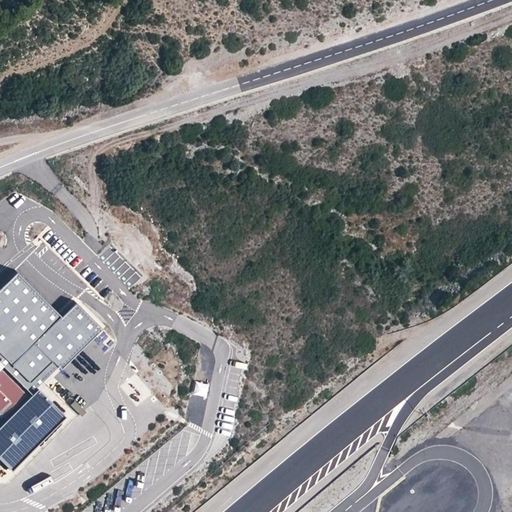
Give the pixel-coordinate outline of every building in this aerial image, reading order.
[(61,320),(16,275),(0,291),(0,363),(6,370),(32,396),(58,369),(61,371),(101,330),(76,305),(61,320)] [(29,400),(2,374),(0,375),(0,414),(8,422),(0,430),(0,462),(12,474),(66,419),(38,392),(29,400)] [(194,379),(191,393),(204,396),(207,382),(194,379)] [(181,435),(173,434),(169,451),(175,452),(177,446),(185,448),(189,427),(183,426),(181,435)] [(153,470),(157,455),(149,453),(146,469),(153,470)] [(129,497),(135,478),(128,476),(122,495),(129,497)] [(107,511),(110,503),(103,501),(99,511),(107,511)]
